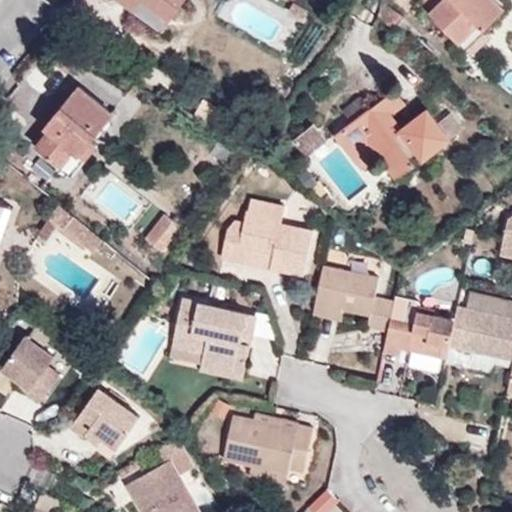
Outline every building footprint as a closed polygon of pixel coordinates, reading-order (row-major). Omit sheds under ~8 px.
[(140,0),(146,0),(171,17),(183,0),(124,0),(135,8),(140,0)] [(163,28),(171,17),(146,0),(140,0),(135,8),(163,28)] [(420,0),(414,6),(419,12),(426,6),(462,42),(479,24),(484,29),(505,9),(496,0),(420,0)] [(75,149),(80,153),(113,112),(80,85),(46,127),(49,129),(38,144),(62,165),(75,149)] [(382,123),(393,115),(408,104),(396,89),(372,107),(371,106),(335,133),(357,164),(375,152),(378,156),(395,183),(416,166),(413,161),(421,155),(424,159),(452,138),(451,137),(439,122),(429,109),(403,129),(394,136),(382,123)] [(451,112),(439,122),(451,137),(464,128),(451,112)] [(403,129),(393,115),(382,123),(394,136),(403,129)] [(313,124),(292,140),(306,157),(326,141),(313,124)] [(49,129),(46,127),(34,141),(38,144),(49,129)] [(67,169),(80,153),(75,149),(62,165),(67,169)] [(375,152),(357,164),(361,169),(378,156),(375,152)] [(0,246),(15,207),(6,204),(0,221),(0,246)] [(223,256),(238,259),(241,249),(274,256),(272,267),(305,275),(315,229),(282,222),(283,217),(248,210),(245,223),(236,221),(229,229),(223,256)] [(511,246),(511,213),(510,215),(502,245),(511,246)] [(165,214),(147,237),(163,250),(181,226),(165,214)] [(511,255),(511,246),(502,245),(500,253),(511,255)] [(241,249),(238,259),(272,267),(274,256),(241,249)] [(393,318),(397,301),(376,297),(380,276),(325,264),(317,301),(317,302),(344,309),(370,314),(368,326),(390,330),(393,318)] [(176,271),(167,288),(166,289),(170,291),(181,274),(179,272),(176,271)] [(203,361),(246,372),(251,344),(242,341),(244,334),(253,336),(257,314),(183,298),(173,345),(205,353),(203,361)] [(317,302),(314,315),(342,321),(344,309),(317,302)] [(511,316),(460,305),(457,318),(451,344),(511,358),(511,316)] [(451,344),(457,318),(419,309),(415,323),(409,349),(448,358),(451,344)] [(410,322),(393,318),(390,330),(386,350),(402,354),(404,347),(410,322)] [(415,323),(410,322),(404,347),(409,349),(415,323)] [(32,388),(28,392),(42,402),(61,374),(49,366),(56,356),(27,334),(3,367),(20,379),(32,388)] [(242,341),(251,344),(253,336),(244,334),(242,341)] [(243,380),(246,372),(203,361),(201,371),(243,380)] [(17,384),(28,392),(32,388),(20,379),(17,384)] [(98,388),(71,427),(84,436),(89,430),(116,449),(139,417),(98,388)] [(305,472),(313,433),(254,419),(234,414),(224,458),(252,465),(288,473),(290,468),(305,472)] [(254,419),(313,433),(314,427),(255,414),(254,419)] [(491,426),(470,421),(464,449),(484,454),(491,426)] [(89,430),(84,436),(98,446),(96,449),(110,458),(116,449),(89,430)] [(172,458),(128,483),(144,511),(200,511),(201,511),(172,458)] [(286,483),(288,473),(252,465),(250,474),(286,483)]
